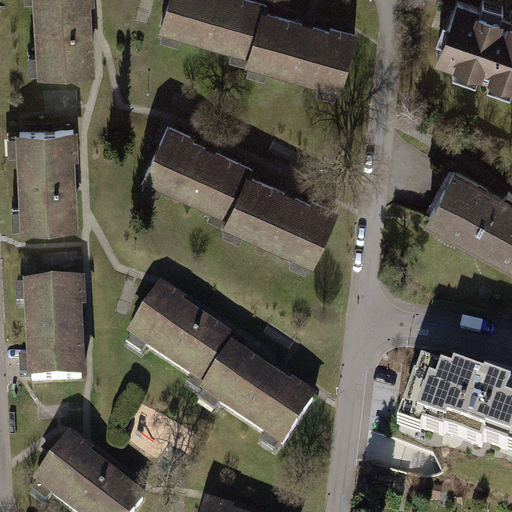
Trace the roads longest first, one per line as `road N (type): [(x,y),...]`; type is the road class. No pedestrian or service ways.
road 1 (residential): [(360,320),(393,24),(388,0)]
road 2 (residential): [(338,511),(360,320)]
road 3 (residential): [(360,320),(511,351)]
